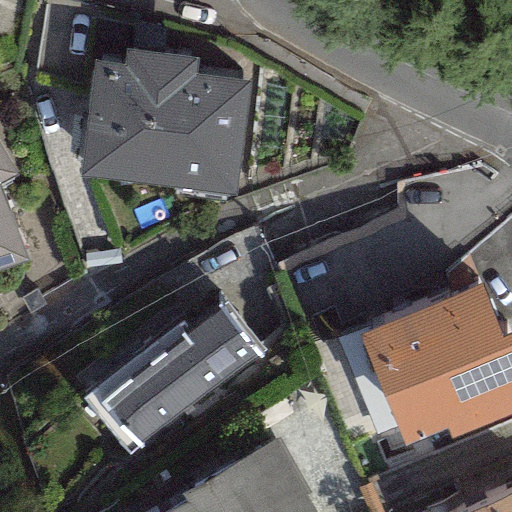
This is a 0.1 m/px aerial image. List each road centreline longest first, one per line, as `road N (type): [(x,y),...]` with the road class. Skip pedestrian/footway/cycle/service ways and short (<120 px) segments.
road 1 (unclassified): [(430,100),(352,158),(0,350)]
road 2 (unclassified): [(272,0),(430,100)]
